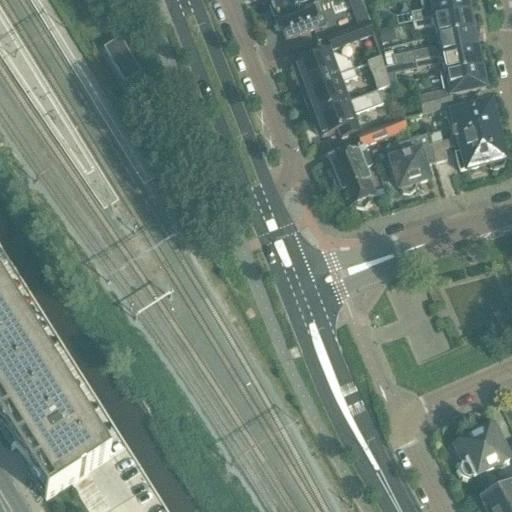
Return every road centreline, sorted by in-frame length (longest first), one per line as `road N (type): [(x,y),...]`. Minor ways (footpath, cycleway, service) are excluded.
road 1 (secondary): [(286,295),(328,409),(362,471),(391,499)]
road 2 (secondary): [(391,499),(308,288)]
road 3 (secondary): [(169,0),(251,207)]
road 4 (residential): [(440,511),(404,443),(403,423),(421,405),(511,369)]
road 5 (residential): [(272,200),(292,163),(225,0)]
road 6 (residential): [(308,288),(511,215)]
road 7 (secondary): [(272,200),(194,0)]
